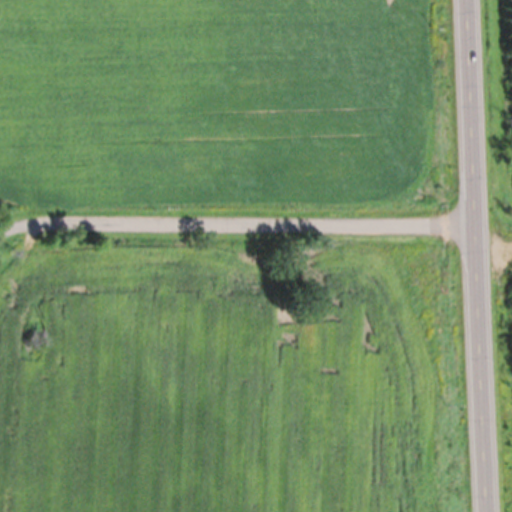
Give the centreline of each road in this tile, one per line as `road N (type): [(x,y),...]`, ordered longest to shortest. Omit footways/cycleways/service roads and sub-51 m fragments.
road 1 (primary): [(487,511),(469,0)]
road 2 (residential): [(478,221),(22,215)]
